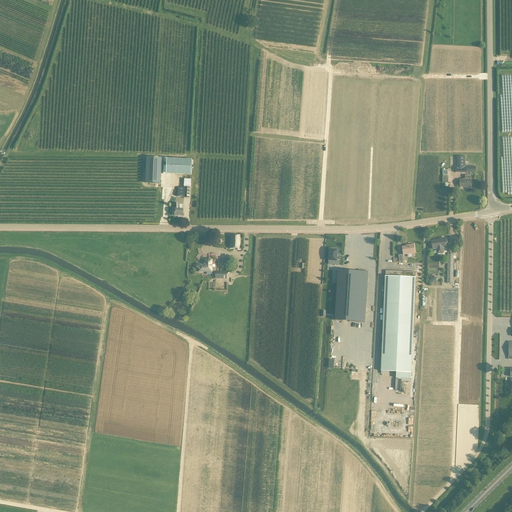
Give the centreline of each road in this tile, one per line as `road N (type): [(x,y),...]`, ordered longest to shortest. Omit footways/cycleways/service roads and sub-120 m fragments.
road 1 (tertiary): [(0,226),(370,228),(490,211)]
road 2 (unclassified): [(422,511),(485,437),(490,211)]
road 3 (unclassified): [(490,211),(489,0)]
road 4 (unknown): [(382,266),(377,375),(385,420),(404,425)]
